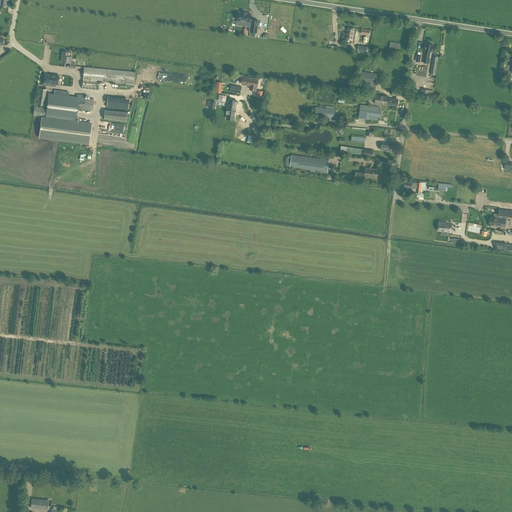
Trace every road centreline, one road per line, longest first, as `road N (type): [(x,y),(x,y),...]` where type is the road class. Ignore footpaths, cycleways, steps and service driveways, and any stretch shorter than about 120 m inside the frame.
road 1 (residential): [(404,124),(262,120)]
road 2 (residential): [(461,203),(399,196),(403,129)]
road 3 (unclassified): [(418,19),(292,0)]
